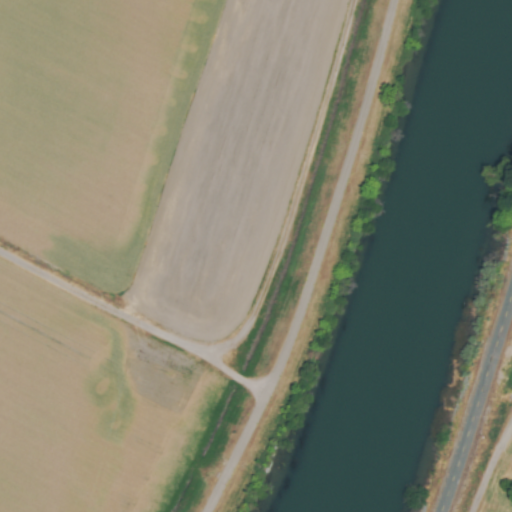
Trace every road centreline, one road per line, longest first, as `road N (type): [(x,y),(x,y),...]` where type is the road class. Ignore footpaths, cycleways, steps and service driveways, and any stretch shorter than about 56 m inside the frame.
road 1 (residential): [(391,0),(285,357),(203,511)]
road 2 (track): [(0,253),(211,364)]
road 3 (residential): [(439,511),(511,292)]
